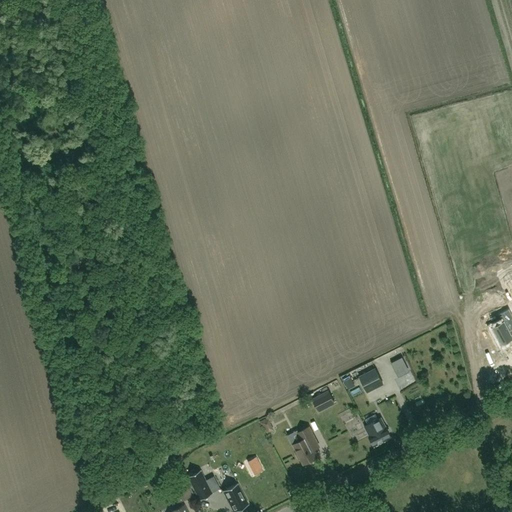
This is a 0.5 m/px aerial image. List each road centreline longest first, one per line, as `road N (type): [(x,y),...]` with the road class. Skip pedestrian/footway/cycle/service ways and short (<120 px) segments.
road 1 (track): [(96,511),(56,306),(0,106)]
road 2 (tertiary): [(277,511),(511,390)]
